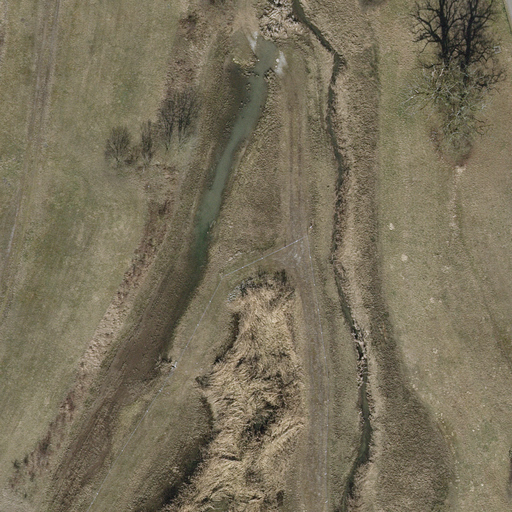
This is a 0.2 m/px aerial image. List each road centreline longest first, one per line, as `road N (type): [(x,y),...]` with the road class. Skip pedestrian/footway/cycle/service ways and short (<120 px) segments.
road 1 (track): [(243,0),(245,29),(285,63),(297,87),(314,511)]
road 2 (track): [(56,0),(27,208),(0,325)]
